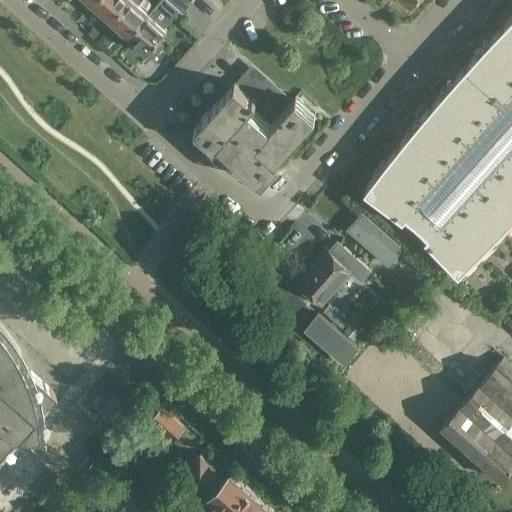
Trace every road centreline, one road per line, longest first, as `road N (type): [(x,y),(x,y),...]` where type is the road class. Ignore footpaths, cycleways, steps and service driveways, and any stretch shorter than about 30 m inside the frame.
road 1 (tertiary): [(327,511),(145,347)]
road 2 (residential): [(277,199),(412,56)]
road 3 (tertiary): [(145,347),(0,216)]
road 4 (residential): [(149,115),(20,0)]
road 5 (residential): [(277,199),(244,201),(149,115)]
road 6 (residential): [(149,115),(256,0)]
road 7 (residential): [(55,447),(145,347)]
